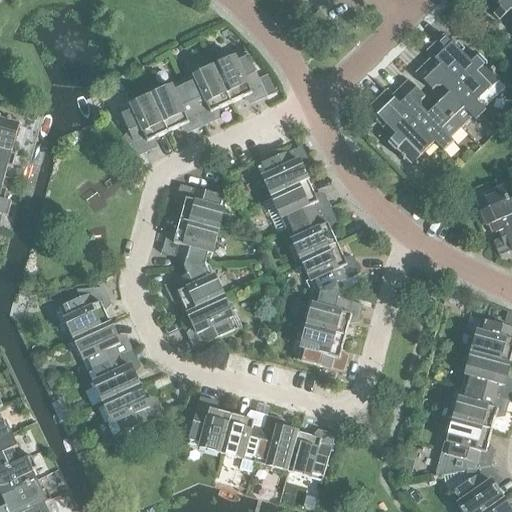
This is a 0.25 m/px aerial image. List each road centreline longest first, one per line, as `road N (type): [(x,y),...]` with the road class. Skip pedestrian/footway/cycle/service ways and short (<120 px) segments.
road 1 (residential): [(414,250),(399,268),(365,391),(343,412),(186,374),(167,357),(135,278),(160,181),(173,166),(315,97)]
road 2 (residential): [(414,250),(379,214),(315,97)]
road 3 (residential): [(315,97),(408,19),(408,9)]
road 4 (residential): [(315,97),(234,0)]
